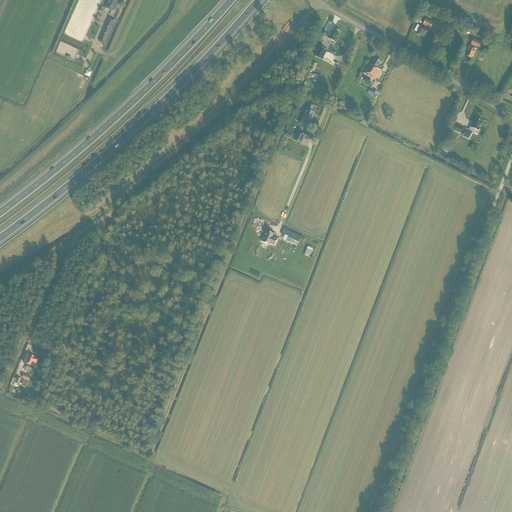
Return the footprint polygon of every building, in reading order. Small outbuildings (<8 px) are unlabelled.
[(108,0),(105,7),(112,10),(115,11),(119,0),(108,0)] [(105,44),(115,21),(109,18),(99,41),(105,44)] [(430,28),(433,23),(426,19),(423,25),(425,26),(423,28),(421,27),(417,34),(425,38),(429,31),(427,30),(429,28),(430,28)] [(447,21),(443,19),(441,23),(445,25),(450,28),(453,22),(448,20),(447,21)] [(340,32),(335,29),(333,33),(332,32),(328,38),(336,42),(339,36),(338,35),(340,32)] [(483,46),(482,45),(483,43),(473,39),(471,45),(472,45),(471,47),(470,46),(468,50),(469,51),(467,56),(471,57),(472,56),(473,57),(476,49),(474,48),(474,46),(480,48),(481,46),(488,49),(489,48),(490,46),(487,45),(488,44),(487,44),(486,44),(486,46),(484,45),(483,46)] [(320,46),(315,55),(322,59),(327,50),(320,46)] [(377,68),(381,62),(376,59),(372,65),(370,64),(364,74),(374,80),(380,70),(377,68)] [(376,97),(379,93),(370,88),(368,93),(376,97)] [(312,111),(314,107),(309,104),(307,109),(303,118),(311,121),(315,113),(312,111)] [(473,128),(478,131),(483,122),(476,119),(473,125),(472,124),(470,127),(471,127),(469,131),(466,129),(464,134),(470,137),(472,132),(473,128)] [(460,134),(463,128),(455,124),(452,130),(460,134)] [(302,144),(305,135),(297,132),(294,140),(302,144)] [(447,154),(449,149),(443,146),(441,151),(447,154)] [(284,235),(283,239),(291,242),(292,239),(299,242),(302,236),(284,229),(281,234),(284,235)] [(267,235),(264,241),(265,241),(270,243),(272,244),(272,243),(278,245),(281,238),(276,237),(277,234),(270,231),(268,236),(267,235)] [(30,355),(27,354),(23,363),(27,365),(26,366),(35,370),(38,364),(36,363),(38,358),(30,355)] [(10,385),(17,387),(21,379),(17,377),(16,379),(13,378),(10,385)]
